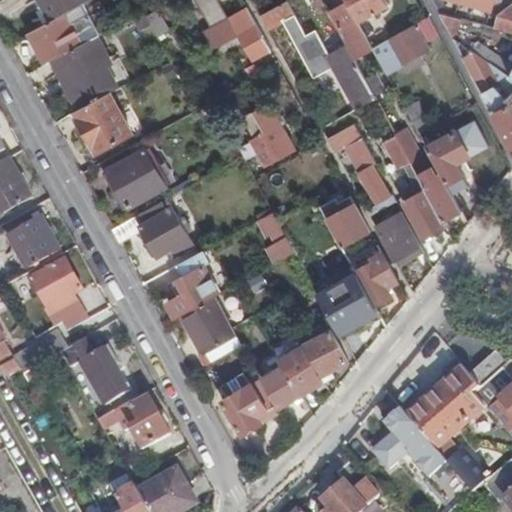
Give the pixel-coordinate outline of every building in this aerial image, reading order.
[(89,0),(44,0),(55,19),(66,13),(86,2),(89,0)] [(288,0),(262,15),(269,29),(295,14),(288,0)] [(346,0),(349,4),(358,21),(388,5),(385,0),(346,0)] [(461,0),(490,8),(492,0),(461,0)] [(101,33),(86,2),(66,13),(82,43),(97,35),(101,33)] [(349,4),(331,14),(348,45),(355,59),(373,49),(358,21),(349,4)] [(511,7),(500,15),(496,28),(511,32),(511,7)] [(147,15),(151,23),(158,35),(169,29),(158,8),(147,15)] [(255,59),(272,49),(249,8),(232,17),(255,59)] [(147,15),(145,11),(135,17),(142,28),(151,23),(147,15)] [(66,13),(55,19),(31,32),(47,62),(54,58),(82,43),(66,13)] [(462,19),(440,13),(451,33),(455,31),(458,29),(462,22),(462,19)] [(386,41),(373,49),(387,74),(430,51),(425,42),(440,34),(430,15),(386,41)] [(320,59),(303,28),(292,34),(309,65),(320,59)] [(82,43),(54,58),(81,108),(110,92),(118,88),(103,60),(108,57),(97,35),(82,43)] [(511,64),(478,43),(474,50),(476,52),(511,75),(511,64)] [(355,59),(348,45),(329,56),(358,108),(377,97),(355,59)] [(464,58),(483,93),(494,87),(510,99),(511,96),(511,75),(476,52),(464,58)] [(483,93),(486,98),(511,145),(511,96),(510,99),(494,87),(483,93)] [(81,108),(71,114),(84,138),(90,135),(99,152),(133,133),(110,92),(81,108)] [(388,94),(377,99),(398,135),(412,162),(427,190),(444,220),(462,210),(453,192),(442,174),(434,179),(388,94)] [(419,101),(406,109),(420,133),(433,126),(419,101)] [(256,136),(254,137),(251,139),(267,166),(297,149),(270,103),(245,116),(256,136)] [(243,117),(254,137),(256,136),(245,116),(243,117)] [(355,123),(327,139),(333,151),(346,144),(362,135),(355,123)] [(427,147),(442,174),(453,192),(469,183),(457,162),(471,156),(457,131),(427,147)] [(377,163),(362,135),(346,144),(361,171),(360,173),(378,204),(369,209),(372,216),(398,202),(394,193),(390,195),(374,165),(377,163)] [(412,162),(398,135),(387,141),(401,167),(412,162)] [(131,207),(168,187),(158,169),(146,148),(110,169),(131,207)] [(10,156),(0,161),(0,204),(4,212),(33,196),(10,156)] [(158,169),(168,187),(176,182),(167,164),(158,169)] [(444,220),(427,190),(424,191),(420,186),(416,189),(420,194),(405,202),(426,239),(448,227),(444,220)] [(320,190),(315,193),(317,195),(321,204),(327,202),(320,190)] [(338,196),(327,202),(321,204),(344,244),(371,229),(362,212),(350,218),(338,196)] [(145,223),(139,214),(114,228),(122,242),(144,229),(159,257),(174,248),(178,254),(194,244),(173,206),(145,223)] [(277,216),(274,210),(260,218),(268,234),(273,231),(280,241),(270,246),(278,260),(296,250),(277,216)] [(424,248),(403,211),(378,225),(399,263),(402,263),(423,250),(424,248)] [(61,247),(43,216),(8,234),(26,266),(61,247)] [(360,247),(349,253),(352,259),(363,252),(360,247)] [(205,249),(179,263),(186,275),(170,284),(178,296),(170,301),(178,316),(183,313),(216,295),(223,291),(207,265),(212,262),(205,249)] [(400,281),(384,252),(373,259),(374,262),(361,269),(383,308),(395,301),(393,297),(395,296),(390,287),(400,281)] [(51,317),(65,309),(61,301),(74,294),(84,289),(67,258),(32,277),(48,308),(46,310),(51,317)] [(359,272),(319,294),(342,333),(381,311),(359,272)] [(61,301),(65,309),(78,302),(74,294),(61,301)] [(202,354),(208,365),(244,344),(234,326),(216,295),(183,313),(205,352),(202,354)] [(332,329),(304,345),(323,375),(349,359),(332,329)] [(60,330),(16,356),(24,371),(42,363),(62,351),(70,347),(60,330)] [(86,337),(70,347),(62,351),(68,361),(70,366),(83,358),(107,402),(131,388),(117,362),(120,361),(110,343),(95,352),(86,337)] [(0,340),(0,362),(15,354),(5,338),(0,340)] [(323,375),(304,345),(283,357),(287,363),(304,393),(326,380),(323,375)] [(497,348),(470,374),(482,387),(508,364),(510,363),(497,348)] [(68,361),(62,351),(42,363),(43,364),(48,373),(68,361)] [(287,363),(264,377),(281,406),(304,393),(287,363)] [(475,393),(487,407),(511,435),(511,367),(508,364),(482,387),(475,393)] [(464,367),(408,415),(472,491),(491,475),(489,472),(487,474),(464,447),(459,451),(448,439),(487,407),(475,393),(482,387),(470,374),(464,367)] [(260,378),(214,406),(228,431),(239,424),(245,433),(265,422),(261,415),(276,406),(260,378)] [(34,390),(43,404),(60,395),(52,380),(34,390)] [(133,404),(131,400),(100,418),(106,428),(121,420),(125,427),(141,418),(142,420),(137,424),(149,444),(171,432),(150,395),(133,404)] [(280,413),(276,406),(261,415),(265,422),(280,413)] [(408,415),(401,407),(385,421),(409,449),(408,450),(430,476),(426,481),(447,507),(451,511),(474,493),(472,491),(408,415)] [(511,460),(483,484),(500,503),(505,499),(511,506),(511,460)] [(345,481),(324,500),(334,511),(361,511),(380,496),(352,463),(339,473),(345,481)] [(153,511),(181,511),(198,503),(178,467),(140,489),(153,511)] [(126,510),(126,511),(153,511),(140,489),(133,477),(131,473),(111,484),(126,510)]
